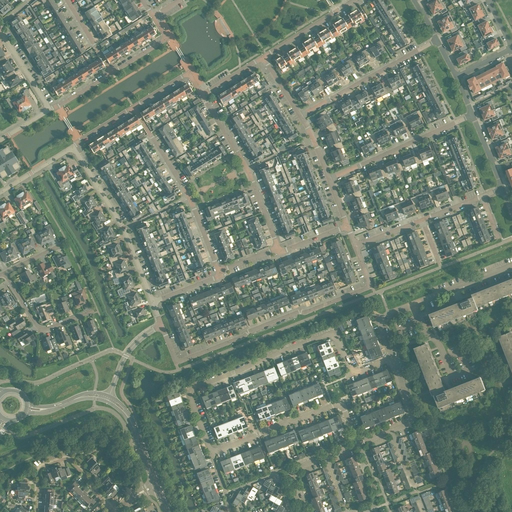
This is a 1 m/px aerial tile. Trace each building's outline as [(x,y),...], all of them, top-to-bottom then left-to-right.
[(9,3),(6,0),(4,0),(0,4),(0,10),(0,11),(9,3)] [(121,0),(118,2),(120,5),(121,4),(123,8),(133,2),(131,0),(121,0)] [(431,2),(427,5),(431,10),(442,3),(440,0),(433,0),(434,1),(431,2)] [(465,9),(471,6),(469,3),(473,0),(460,0),(461,0),(464,5),(462,6),(464,9),(465,9)] [(125,13),(127,16),(137,9),(136,6),(135,4),(133,2),(123,8),(126,12),(125,13)] [(383,4),(382,2),(374,7),(377,11),(385,6),(383,4)] [(14,8),(9,3),(0,11),(0,12),(2,15),(2,14),(3,14),(4,15),(11,10),(14,8)] [(58,7),(55,3),(47,8),(50,13),(58,7)] [(431,10),(434,15),(438,13),(440,11),(442,14),(447,11),(442,3),(431,10)] [(472,8),(471,6),(465,9),(466,11),(468,11),(471,16),(482,10),(481,9),(479,5),(472,8)] [(87,18),(89,20),(100,13),(98,10),(97,11),(94,6),(89,10),(85,13),(86,16),(87,18)] [(387,9),(385,6),(377,11),(380,16),(388,11),(387,9)] [(50,13),(53,17),(61,12),(58,7),(50,13)] [(129,18),(132,23),(138,19),(137,19),(142,16),(140,13),(139,11),(137,9),(127,16),(128,19),(129,18)] [(353,13),(359,22),(361,21),(362,21),(367,18),(362,11),(360,12),(358,10),(356,11),(353,13)] [(473,25),(479,22),(478,20),(485,16),(482,12),(483,12),(482,10),(471,16),(473,21),(472,22),(473,25)] [(380,16),(378,17),(381,22),(383,20),(391,16),(389,13),(388,11),(380,16)] [(64,16),(61,12),(53,17),(55,22),(64,16)] [(102,16),(100,13),(89,20),(91,23),(90,23),(92,25),(93,27),(103,21),(101,17),(102,16)] [(349,19),(347,20),(351,27),(356,24),(359,22),(353,13),(350,15),(348,16),(349,19)] [(441,28),(453,21),(449,13),(443,16),(445,19),(442,20),(438,22),(440,27),(441,28)] [(13,27),(23,21),(22,19),(20,19),(19,16),(14,19),(13,18),(10,20),(10,22),(11,24),(10,24),(12,28),(13,27)] [(55,22),(58,26),(67,21),(64,16),(55,22)] [(392,18),(391,16),(383,20),(386,25),(394,20),(392,18)] [(346,30),(351,27),(347,20),(344,22),(343,19),(341,20),(340,20),(337,22),(343,32),(346,30)] [(395,22),(394,20),(386,25),(389,30),(396,25),(395,22)] [(26,25),(23,21),(13,27),(12,28),(13,31),(14,30),(15,30),(15,31),(26,25)] [(69,25),(67,21),(58,26),(61,31),(69,25)] [(96,31),(97,34),(108,27),(107,24),(106,25),(103,21),(93,27),(95,29),(95,30),(96,31)] [(457,30),(453,21),(441,28),(442,30),(444,33),(448,31),(450,30),(452,33),(457,30)] [(479,22),(473,25),(475,28),(476,27),(479,33),(490,27),(490,26),(487,21),(481,25),(479,22)] [(334,28),(332,30),(336,37),(341,34),(341,33),(343,32),(337,22),(334,24),(332,25),(334,28)] [(28,30),(26,25),(15,31),(16,33),(15,34),(17,37),(18,36),(28,30)] [(61,31),(64,35),(72,30),(69,25),(61,31)] [(398,27),(396,25),(389,30),(391,34),(399,29),(398,27)] [(110,30),(108,27),(97,34),(99,36),(100,38),(102,41),(106,38),(107,38),(112,35),(109,31),(110,30)] [(153,28),(153,29),(152,27),(146,31),(145,31),(151,39),(152,38),(151,37),(152,37),(155,35),(156,34),(155,32),(156,32),(156,31),(156,30),(156,29),(155,29),(155,28),(154,28),(153,28)] [(491,28),(490,27),(479,33),(482,38),(481,39),(482,42),(488,39),(486,36),(493,33),(491,29),(491,28)] [(331,40),(336,37),(332,30),(329,31),(327,29),(325,30),(322,32),(328,41),(331,40)] [(391,34),(394,39),(402,34),(400,31),(399,29),(391,34)] [(31,34),(28,30),(18,36),(17,37),(19,40),(20,40),(20,39),(21,41),(29,36),(31,34)] [(75,34),(72,30),(64,35),(66,39),(75,34)] [(149,40),(151,39),(145,31),(146,31),(145,30),(140,33),(145,42),(148,40),(148,39),(149,39),(149,40)] [(319,38),(316,39),(321,46),(326,43),(325,43),(328,41),(322,32),(319,34),(317,35),(319,38)] [(448,41),(450,46),(463,40),(458,32),(453,34),(454,37),(452,39),(448,41)] [(140,33),(135,36),(140,45),(141,45),(141,44),(142,43),(145,42),(140,33)] [(66,39),(69,44),(78,39),(75,34),(66,39)] [(394,39),(397,43),(405,38),(404,37),(402,34),(394,39)] [(21,41),(24,45),(32,41),(29,36),(21,41)] [(135,36),(129,39),(135,48),(138,46),(139,45),(139,46),(140,45),(135,36)] [(316,49),(321,46),(316,39),(314,41),(312,38),(310,39),(307,41),(313,51),(316,49)] [(406,40),(405,38),(397,43),(400,48),(408,43),(406,40)] [(27,50),(34,45),(37,44),(34,39),(32,41),(24,45),(23,46),(25,49),(26,48),(27,50)] [(81,43),(78,39),(69,44),(72,48),(81,43)] [(129,39),(124,42),(125,43),(130,52),(131,51),(131,50),(132,50),(135,48),(129,39)] [(497,41),(496,39),(490,42),(488,39),(482,42),(481,43),(483,47),(485,45),(488,51),(494,48),(497,47),(496,47),(499,45),(499,44),(499,43),(497,41)] [(373,45),(379,55),(385,52),(382,47),(384,46),(381,40),(373,45)] [(467,48),(463,40),(450,46),(453,52),(457,50),(460,48),(461,51),(467,48)] [(310,53),(313,51),(307,41),(304,43),(302,44),(304,47),(301,49),(305,56),(310,53)] [(129,52),(130,52),(125,43),(124,42),(119,45),(120,46),(120,47),(125,54),(128,52),(129,52)] [(72,48),(75,53),(83,47),(81,43),(72,48)] [(37,50),(34,45),(27,50),(28,51),(27,52),(29,55),(30,55),(30,54),(37,50)] [(122,56),(125,54),(120,47),(120,46),(119,45),(114,49),(120,58),(121,57),(121,56),(122,56)] [(373,45),(365,50),(369,55),(371,54),(374,59),(379,55),(373,45)] [(83,47),(75,53),(77,57),(86,51),(83,47)] [(295,49),(292,51),(298,60),(300,59),(305,56),(301,49),(298,50),(297,48),(295,49)] [(114,49),(109,52),(114,61),(118,59),(117,59),(118,58),(119,59),(120,58),(114,49)] [(40,54),(37,50),(30,54),(30,55),(33,59),(40,54)] [(365,50),(358,54),(364,65),(370,61),(367,57),(369,55),(365,50)] [(457,60),(460,65),(464,64),(467,62),(473,59),(470,53),(468,54),(466,50),(459,54),(461,58),(457,60)] [(288,57),(286,58),(290,65),(295,62),(298,60),(292,51),(288,53),(289,53),(287,54),(288,57)] [(114,61),(109,52),(104,55),(107,60),(106,60),(107,61),(107,60),(110,64),(111,64),(110,63),(111,62),(111,63),(114,61)] [(33,59),(35,64),(43,59),(45,57),(42,53),(40,54),(33,59)] [(358,54),(350,59),(353,65),(356,64),(358,68),(364,65),(358,54)] [(35,64),(38,68),(46,63),(48,62),(45,57),(43,59),(35,64)] [(279,67),(280,69),(280,68),(281,70),(285,68),(290,65),(286,58),(283,60),(281,57),(279,58),(276,60),(275,61),(276,63),(276,64),(275,64),(275,65),(275,66),(276,66),(276,67),(277,67),(278,67),(279,67)] [(95,62),(100,70),(103,68),(104,67),(104,68),(105,67),(103,63),(103,62),(102,62),(100,58),(94,61),(95,62)] [(7,61),(6,59),(0,62),(0,71),(0,72),(11,66),(8,61),(7,61)] [(350,59),(342,64),(349,74),(354,71),(352,66),(353,65),(350,59)] [(38,68),(41,73),(51,66),(48,62),(46,63),(38,68)] [(95,62),(90,65),(95,74),(96,73),(96,72),(97,72),(100,70),(95,62)] [(411,65),(412,68),(411,68),(414,73),(422,69),(421,67),(420,64),(415,66),(414,63),(411,65)] [(497,66),(497,67),(503,78),(503,79),(510,76),(507,71),(509,71),(507,67),(505,67),(503,63),(497,66)] [(94,74),(95,74),(90,65),(89,64),(84,68),(89,76),(93,74),(92,74),(93,74),(94,74)] [(342,64),(335,69),(338,74),(340,73),(343,78),(349,74),(342,64)] [(1,76),(4,80),(15,73),(13,71),(14,70),(11,66),(0,72),(3,76),(1,76)] [(41,73),(40,73),(42,76),(43,76),(44,78),(54,71),(51,66),(41,73)] [(497,81),(503,78),(497,67),(491,70),(497,81)] [(84,68),(79,71),(85,80),(86,79),(85,78),(86,78),(89,76),(84,68)] [(335,69),(332,70),(327,73),(333,84),(339,80),(336,76),(338,74),(335,69)] [(414,73),(416,78),(424,73),(423,71),(422,69),(414,73)] [(491,70),(486,73),(492,84),(497,81),(491,70)] [(84,81),(85,80),(79,71),(74,74),(79,83),(82,81),(82,80),(83,80),(84,81)] [(10,88),(20,81),(17,76),(16,76),(15,73),(4,80),(6,84),(7,84),(10,88)] [(327,73),(319,78),(323,84),(325,83),(328,87),(333,84),(327,73)] [(416,78),(419,82),(427,78),(426,76),(424,73),(416,78)] [(492,84),(486,73),(480,75),(486,87),(492,84)] [(76,85),(79,83),(74,74),(69,77),(74,86),(76,86),(75,85),(76,84),(76,85)] [(256,75),(255,74),(254,74),(253,74),(249,77),(249,76),(248,77),(253,85),(254,87),(255,86),(255,87),(260,84),(258,81),(259,81),(258,79),(259,78),(259,77),(259,76),(258,76),(258,75),(257,75),(256,75)] [(392,78),(397,89),(406,85),(403,79),(400,80),(398,75),(392,78)] [(481,90),(486,87),(480,75),(475,78),(481,90)] [(63,80),(64,80),(69,89),(72,87),(73,86),(73,87),(74,86),(69,77),(68,77),(63,80)] [(247,78),(243,80),(248,88),(249,89),(250,90),(254,87),(253,85),(248,77),(247,78)] [(319,78),(317,80),(316,79),(311,82),(312,83),(318,93),(324,90),(321,85),(323,84),(319,78)] [(389,86),(386,87),(389,93),(397,89),(392,78),(386,81),(389,86)] [(419,82),(421,87),(429,83),(428,80),(427,78),(419,82)] [(481,90),(475,78),(468,81),(470,85),(469,86),(471,90),(472,89),(475,94),(481,90)] [(64,80),(58,84),(59,85),(59,84),(64,93),(65,92),(65,91),(66,91),(69,89),(64,80)] [(239,82),(238,83),(243,91),(243,92),(249,89),(248,88),(243,80),(239,83),(239,82)] [(56,94),(58,96),(59,95),(62,93),(63,93),(64,93),(59,84),(59,85),(58,84),(58,82),(55,84),(56,86),(53,88),(54,90),(54,91),(53,91),(53,92),(53,93),(54,94),(55,94),(56,94)] [(237,84),(233,87),(238,94),(243,91),(238,83),(237,84)] [(312,83),(304,88),(309,95),(311,94),(313,97),(318,93),(312,83)] [(382,83),(376,86),(381,97),(389,93),(386,87),(384,88),(382,83)] [(421,87),(424,92),(432,88),(431,86),(429,83),(421,87)] [(189,86),(187,84),(186,85),(182,87),(181,87),(186,96),(192,92),(191,90),(191,89),(192,89),(192,88),(192,87),(191,87),(191,86),(190,86),(189,86)] [(309,95),(304,88),(303,86),(301,88),(300,87),(296,90),(297,92),(296,93),(299,96),(298,96),(298,97),(297,97),(297,98),(297,99),(298,99),(298,100),(299,100),(300,101),(301,100),(303,103),(309,99),(307,97),(309,95)] [(373,94),(370,95),(373,101),(381,97),(376,86),(370,89),(373,94)] [(180,89),(176,91),(181,99),(180,99),(181,100),(187,97),(186,96),(181,87),(180,88),(180,89)] [(229,89),(227,89),(233,98),(233,99),(233,98),(234,100),(239,97),(238,94),(233,87),(229,89)] [(260,96),(267,91),(265,88),(258,92),(260,96)] [(424,92),(426,97),(434,93),(433,90),(432,88),(424,92)] [(23,98),(19,100),(25,110),(28,108),(27,107),(30,105),(26,98),(30,96),(31,96),(27,89),(23,91),(24,93),(21,95),(23,98)] [(227,91),(223,93),(228,102),(233,99),(233,98),(227,89),(226,90),(227,91)] [(172,93),(171,94),(176,102),(180,99),(181,99),(176,91),(172,94),(172,93)] [(366,91),(360,94),(365,103),(366,106),(374,102),(373,101),(370,95),(368,96),(366,91)] [(223,105),(228,102),(223,93),(219,96),(218,95),(217,96),(223,105)] [(426,97),(429,102),(437,97),(436,95),(434,93),(426,97)] [(170,95),(166,98),(170,105),(172,108),(178,105),(176,102),(171,94),(169,95),(170,95)] [(264,99),(267,104),(274,99),(271,94),(269,96),(268,94),(264,96),(265,98),(264,99)] [(359,106),(365,103),(360,94),(354,97),(357,102),(354,103),(357,109),(360,108),(359,106)] [(429,102),(431,106),(439,102),(438,99),(437,97),(429,102)] [(23,112),(25,110),(19,100),(16,102),(14,99),(11,101),(9,98),(6,100),(11,107),(14,105),(19,112),(22,110),(23,112)] [(161,100),(160,100),(165,108),(170,105),(166,98),(162,100),(161,100)] [(267,104),(264,106),(267,110),(277,104),(274,99),(267,104)] [(166,109),(165,108),(160,100),(159,101),(156,104),(161,113),(166,109)] [(350,100),(344,103),(349,112),(349,113),(357,109),(354,103),(352,104),(350,100)] [(484,107),(480,109),(482,115),(493,110),(495,109),(491,101),(486,103),(487,106),(484,107)] [(441,105),(439,102),(431,106),(433,111),(442,107),(441,105)] [(343,114),(349,112),(344,103),(338,106),(341,110),(338,112),(341,117),(344,116),(343,114)] [(151,106),(150,107),(155,115),(156,116),(161,113),(156,104),(152,106),(151,106)] [(280,108),(277,104),(267,110),(270,115),(273,113),(272,113),(280,108)] [(190,120),(202,112),(200,110),(199,110),(197,106),(192,109),(192,108),(187,111),(190,116),(189,117),(190,120)] [(149,108),(145,110),(150,118),(155,115),(150,107),(149,107),(149,108)] [(440,115),(440,114),(444,112),(443,109),(442,107),(433,111),(436,116),(437,116),(438,117),(439,117),(439,116),(440,116),(440,115)] [(283,113),(280,108),(272,113),(273,113),(275,118),(283,113)] [(233,115),(233,116),(231,117),(232,119),(230,120),(233,125),(240,120),(242,119),(240,115),(240,114),(239,114),(243,112),(241,109),(233,115)] [(499,118),(495,109),(493,110),(482,115),(484,120),(489,119),(491,118),(493,121),(499,118)] [(150,118),(145,110),(141,113),(141,112),(140,113),(142,117),(142,118),(143,118),(145,122),(151,119),(150,118)] [(316,120),(319,125),(330,118),(326,113),(326,114),(324,111),(319,114),(320,117),(316,120)] [(416,112),(411,114),(417,126),(422,123),(419,118),(422,117),(419,111),(417,112),(416,112)] [(193,122),(196,126),(205,120),(203,116),(204,115),(202,112),(190,120),(192,122),(193,122)] [(275,118),(278,122),(286,118),(283,113),(275,118)] [(406,118),(403,119),(406,125),(409,124),(411,129),(417,126),(411,114),(406,117),(406,118)] [(130,119),(136,128),(141,125),(138,120),(139,120),(138,119),(135,116),(134,117),(130,119)] [(289,122),(286,118),(278,122),(276,124),(279,128),(289,122)] [(333,123),(330,118),(319,125),(322,130),(327,127),(329,130),(334,127),(332,124),(333,123)] [(126,121),(125,122),(130,130),(130,131),(136,128),(130,119),(126,122),(126,121)] [(403,126),(406,125),(403,119),(400,121),(401,123),(397,125),(396,125),(401,134),(406,131),(403,126)] [(197,134),(199,133),(210,126),(209,123),(208,124),(205,120),(196,126),(198,130),(195,132),(197,134)] [(243,125),(240,120),(233,125),(236,130),(243,125)] [(489,132),(490,134),(503,129),(499,120),(494,122),(495,126),(492,127),(488,129),(489,132)] [(124,123),(120,126),(125,133),(130,130),(125,122),(124,123)] [(292,127),(289,122),(279,128),(282,132),(292,127)] [(174,130),(173,130),(172,127),(171,128),(168,123),(163,126),(163,127),(158,130),(161,134),(160,135),(162,137),(174,130)] [(238,134),(246,130),(249,128),(246,123),(243,125),(236,130),(238,134)] [(386,125),(387,128),(390,133),(393,132),(395,137),(401,134),(396,125),(397,125),(396,123),(390,126),(389,123),(386,125)] [(116,128),(115,129),(120,137),(120,138),(126,134),(125,133),(120,126),(116,128)] [(210,126),(199,133),(201,136),(202,135),(205,140),(210,137),(209,136),(214,133),(211,129),(212,129),(210,126)] [(282,132),(285,137),(294,131),(292,127),(282,132)] [(336,131),(334,127),(329,130),(330,133),(325,135),(327,141),(339,136),(337,131),(336,131)] [(387,135),(390,133),(387,128),(384,129),(384,128),(379,131),(385,142),(390,140),(387,135)] [(114,130),(110,132),(115,140),(120,137),(115,129),(114,129),(114,130)] [(174,134),(175,133),(177,132),(176,129),(173,130),(174,130),(162,137),(164,140),(165,140),(167,144),(177,138),(174,134)] [(503,129),(490,134),(490,135),(491,135),(493,140),(497,138),(500,137),(501,140),(507,138),(503,129)] [(249,134),(246,130),(238,134),(241,139),(249,134)] [(296,137),(298,136),(295,131),(294,131),(285,137),(284,138),(287,142),(289,141),(291,140),(291,141),(292,141),(293,141),(294,141),(295,141),(296,141),(296,140),(296,139),(297,138),(296,138),(296,137)] [(374,134),(371,136),(374,141),(377,140),(379,145),(385,142),(379,131),(373,134),(374,134)] [(106,134),(105,135),(110,143),(109,143),(110,144),(116,141),(115,140),(110,132),(106,135),(106,134)] [(252,139),(249,134),(241,139),(244,143),(252,139)] [(104,136),(100,139),(105,146),(109,143),(110,143),(105,135),(103,136),(104,136)] [(446,137),(448,140),(447,140),(449,146),(458,142),(457,140),(456,137),(454,138),(453,135),(446,137)] [(334,145),(335,147),(341,145),(340,142),(341,142),(339,136),(327,141),(329,147),(334,145)] [(363,139),(364,142),(369,151),(374,148),(371,143),(374,141),(371,136),(368,137),(363,139)] [(179,141),(177,138),(167,144),(170,148),(169,148),(171,151),(182,144),(180,141),(179,141)] [(100,149),(105,146),(100,139),(96,141),(94,141),(100,149)] [(244,143),(247,148),(255,143),(252,139),(244,143)] [(359,144),(358,142),(356,139),(353,140),(358,150),(361,148),(363,153),(369,151),(364,142),(359,144)] [(496,148),(498,154),(511,148),(507,139),(502,142),(503,145),(500,146),(496,148)] [(144,145),(141,140),(131,146),(134,151),(135,151),(134,151),(144,145)] [(92,152),(93,153),(100,149),(94,141),(93,142),(94,142),(90,145),(89,146),(90,148),(89,148),(89,149),(89,150),(89,151),(90,152),(91,152),(92,152)] [(255,143),(247,148),(250,153),(258,148),(257,148),(260,146),(257,142),(255,143)] [(449,146),(451,151),(460,147),(459,144),(458,142),(449,146)] [(182,144),(171,151),(172,154),(173,153),(176,157),(180,154),(181,155),(186,152),(183,147),(184,147),(182,144)] [(223,145),(221,146),(220,144),(215,147),(217,150),(221,157),(226,154),(224,151),(226,150),(223,145)] [(137,155),(139,154),(147,149),(144,145),(134,151),(135,151),(137,155)] [(343,148),(341,145),(335,147),(337,150),(331,152),(333,158),(342,154),(340,149),(343,148)] [(212,152),(216,160),(221,157),(217,150),(215,147),(211,150),(212,152)] [(423,149),(428,161),(436,158),(434,151),(431,152),(429,147),(423,149)] [(451,157),(453,156),(462,152),(461,150),(460,147),(451,151),(449,151),(451,157)] [(0,175),(2,179),(5,177),(20,168),(7,148),(0,152),(0,175)] [(258,148),(250,153),(253,157),(260,153),(260,152),(258,148)] [(511,150),(511,148),(498,154),(501,159),(505,157),(508,156),(509,159),(511,158),(511,150)] [(150,154),(147,149),(139,154),(142,159),(150,154)] [(297,152),(297,153),(295,153),(297,159),(306,155),(304,150),(303,151),(302,150),(302,149),(301,149),(300,149),(299,149),(298,149),(298,150),(297,150),(297,151),(297,152)] [(420,156),(417,157),(419,164),(428,161),(423,149),(418,151),(420,156)] [(212,152),(207,155),(212,163),(216,160),(212,152)] [(263,159),(263,158),(264,157),(261,152),(260,152),(260,153),(253,157),(252,157),(255,162),(257,161),(257,163),(263,159)] [(453,156),(455,161),(464,157),(463,154),(462,152),(453,156)] [(212,163),(207,155),(206,153),(201,156),(203,158),(207,165),(212,163)] [(412,153),(406,156),(411,167),(419,164),(417,157),(414,158),(412,153)] [(152,159),(150,154),(142,159),(145,163),(152,159)] [(349,165),(348,162),(347,159),(348,159),(347,156),(344,158),(342,154),(333,158),(336,163),(341,161),(343,167),(349,165)] [(308,160),(306,155),(297,159),(295,160),(297,165),(308,160)] [(198,161),(203,168),(207,165),(203,158),(201,156),(197,159),(198,161)] [(403,163),(400,164),(403,171),(411,167),(406,156),(401,158),(403,163)] [(455,161),(457,166),(466,162),(465,160),(464,157),(455,161)] [(155,163),(152,159),(145,163),(148,168),(155,163)] [(102,171),(110,166),(112,165),(109,160),(99,166),(102,171)] [(310,165),(308,160),(297,165),(299,170),(310,165)] [(395,160),(390,162),(394,174),(403,171),(400,164),(397,165),(395,160)] [(198,161),(193,164),(198,171),(203,168),(198,161)] [(386,169),(383,170),(386,177),(394,174),(390,162),(384,164),(386,169)] [(457,166),(459,171),(468,167),(466,164),(467,164),(466,162),(457,166)] [(148,174),(150,172),(158,168),(155,163),(148,168),(145,169),(148,174)] [(269,170),(267,164),(266,165),(265,163),(259,166),(259,168),(258,168),(260,173),(269,170)] [(193,164),(189,166),(194,174),(198,171),(193,164)] [(102,171),(105,175),(113,171),(115,169),(112,165),(110,166),(102,171)] [(312,170),(310,165),(299,170),(301,175),(312,170)] [(65,167),(62,169),(68,178),(70,181),(77,177),(78,179),(81,176),(77,170),(76,170),(77,171),(74,173),(75,174),(74,175),(69,166),(66,168),(65,167)] [(189,166),(182,170),(185,175),(187,174),(189,177),(194,174),(189,166)] [(378,167),(373,169),(377,181),(386,177),(383,170),(380,172),(378,167)] [(459,171),(461,176),(470,172),(469,170),(468,167),(459,171)] [(161,172),(158,168),(150,172),(153,177),(161,172)] [(65,181),(68,178),(62,169),(59,170),(60,172),(57,174),(62,182),(61,182),(60,181),(58,183),(61,189),(64,187),(63,186),(66,184),(65,181)] [(369,184),(377,181),(373,169),(367,171),(369,176),(366,177),(369,184)] [(271,175),(269,170),(260,173),(262,178),(271,175)] [(314,175),(312,170),(301,175),(303,180),(314,175)] [(105,175),(108,180),(116,175),(113,171),(105,175)] [(153,177),(151,178),(154,183),(156,182),(164,177),(161,172),(153,177)] [(461,176),(463,181),(471,177),(470,174),(470,172),(461,176)] [(108,180),(111,184),(118,180),(116,175),(108,180)] [(273,180),(271,175),(262,178),(264,183),(273,180)] [(316,180),(314,175),(303,180),(305,185),(307,184),(316,180)] [(167,181),(164,177),(156,182),(159,186),(167,181)] [(344,184),(346,190),(355,186),(353,181),(355,180),(354,177),(348,179),(349,182),(344,184)] [(473,180),(471,177),(463,181),(461,181),(463,187),(474,182),(473,180)] [(111,184),(114,189),(121,184),(118,180),(111,184)] [(275,185),(273,180),(264,183),(266,188),(275,185)] [(318,185),(316,180),(307,184),(309,189),(318,185)] [(170,186),(167,181),(159,186),(162,191),(170,186)] [(474,184),(474,182),(463,187),(465,192),(475,188),(474,184)] [(121,184),(114,189),(117,194),(126,188),(123,183),(121,184)] [(447,184),(438,187),(443,199),(448,197),(446,192),(449,191),(447,184)] [(87,189),(85,185),(73,192),(73,193),(75,192),(77,195),(72,197),(75,202),(76,202),(77,201),(83,197),(82,195),(87,191),(86,190),(87,189)] [(277,190),(275,185),(266,188),(268,193),(277,190)] [(309,189),(307,190),(309,195),(311,194),(320,190),(318,185),(309,189)] [(162,191),(165,195),(172,191),(172,190),(170,186),(162,191)] [(353,193),(354,196),(360,194),(359,191),(357,191),(355,186),(346,190),(348,195),(353,193)] [(421,193),(426,206),(432,204),(430,199),(432,197),(430,191),(428,186),(425,188),(426,191),(421,193)] [(438,187),(430,191),(432,197),(435,196),(437,202),(443,199),(438,187)] [(117,194),(119,198),(129,192),(126,188),(117,194)] [(174,196),(176,195),(173,190),(172,190),(172,191),(165,195),(164,195),(167,200),(169,199),(169,200),(170,200),(171,201),(172,201),(173,200),(174,200),(174,199),(175,198),(175,197),(174,197),(174,196)] [(279,195),(277,190),(268,193),(270,198),(279,195)] [(322,195),(320,190),(311,194),(313,199),(322,195)] [(119,198),(122,203),(132,197),(129,192),(119,198)] [(23,193),(20,195),(26,205),(29,203),(30,205),(33,203),(26,193),(24,194),(23,193)] [(245,206),(245,207),(249,205),(248,202),(249,202),(247,197),(248,196),(247,193),(246,194),(245,193),(240,195),(244,204),(245,206)] [(416,196),(413,197),(416,204),(418,203),(420,208),(426,206),(421,193),(421,194),(416,196),(416,195),(415,195),(416,196)] [(350,201),(352,207),(361,203),(359,198),(362,197),(360,194),(354,196),(355,199),(350,201)] [(23,207),(26,205),(20,195),(17,197),(18,198),(15,200),(22,210),(24,209),(23,207)] [(240,208),(245,206),(244,204),(240,195),(235,197),(240,208)] [(281,200),(279,195),(270,198),(272,203),(281,200)] [(313,199),(311,200),(313,205),(315,204),(324,200),(322,195),(313,199)] [(83,197),(77,201),(76,202),(79,206),(80,205),(84,204),(85,206),(94,201),(92,197),(91,198),(90,196),(85,200),(83,197)] [(122,203),(125,207),(133,203),(135,201),(132,197),(122,203)] [(235,197),(230,199),(233,207),(235,210),(240,208),(235,197)] [(411,201),(405,203),(409,213),(415,210),(413,205),(416,204),(413,197),(410,199),(411,201)] [(230,199),(225,201),(230,212),(235,210),(233,207),(230,199)] [(282,205),(281,200),(272,203),(274,208),(282,205)] [(313,205),(314,210),(317,209),(326,206),(324,200),(315,204),(313,205)] [(85,217),(87,216),(92,212),(91,209),(96,206),(95,204),(96,204),(94,201),(85,206),(83,208),(85,210),(84,211),(82,212),(85,217)] [(225,201),(220,203),(224,213),(224,214),(230,212),(225,201)] [(404,201),(396,204),(399,211),(402,209),(404,215),(409,213),(405,203),(404,201)] [(136,207),(133,203),(125,207),(128,212),(136,207)] [(157,211),(152,203),(148,206),(150,209),(152,208),(155,212),(157,211)] [(220,203),(215,205),(219,215),(224,213),(220,203)] [(360,210),(361,213),(367,211),(366,207),(364,208),(361,203),(352,207),(355,212),(360,210)] [(5,204),(2,206),(8,216),(11,214),(13,216),(15,214),(9,204),(6,205),(5,204)] [(388,207),(389,209),(393,219),(398,217),(396,212),(399,211),(396,204),(388,207)] [(210,207),(214,216),(214,217),(219,215),(215,205),(210,207)] [(284,210),(282,205),(274,208),(276,213),(284,210)] [(0,215),(2,219),(8,216),(2,206),(0,207),(0,209),(0,215)] [(328,211),(326,206),(317,209),(314,210),(316,215),(328,211)] [(128,212),(131,216),(138,212),(136,207),(128,212)] [(214,216),(210,207),(205,209),(205,210),(203,211),(206,219),(214,216)] [(387,221),(393,219),(389,209),(388,207),(379,210),(382,217),(385,216),(387,221)] [(175,212),(174,213),(176,218),(184,214),(184,215),(185,214),(183,209),(181,210),(181,209),(180,209),(180,208),(179,208),(178,208),(177,208),(176,208),(176,209),(175,209),(175,210),(175,211),(175,212)] [(468,210),(469,211),(468,211),(470,217),(479,213),(477,208),(473,209),(472,208),(468,210)] [(285,210),(284,210),(276,213),(278,218),(288,214),(286,210),(285,210)] [(93,218),(95,221),(104,215),(102,212),(101,213),(99,211),(94,215),(92,212),(87,216),(89,220),(93,218)] [(131,216),(130,217),(133,221),(142,216),(139,211),(138,212),(131,216)] [(316,215),(318,220),(319,220),(330,216),(329,215),(328,211),(316,215)] [(357,218),(359,223),(368,220),(371,219),(369,213),(368,213),(367,211),(361,213),(362,216),(357,218)] [(470,223),(481,218),(479,213),(470,217),(468,218),(470,223)] [(178,223),(186,219),(184,215),(184,214),(176,218),(178,223)] [(290,219),(288,214),(278,218),(280,223),(290,219)] [(93,226),(96,230),(102,227),(100,224),(105,221),(104,219),(106,218),(104,215),(95,221),(96,223),(93,226)] [(319,220),(321,227),(328,225),(327,222),(332,221),(330,215),(329,215),(330,216),(319,220)] [(245,219),(249,229),(260,225),(258,222),(257,222),(256,218),(254,219),(253,216),(245,219)] [(472,228),(483,224),(481,218),(470,223),(472,228)] [(178,223),(180,228),(188,224),(186,219),(178,223)] [(280,223),(282,228),(290,225),(292,224),(290,219),(280,223)] [(369,223),(368,220),(359,223),(361,229),(366,227),(367,230),(374,227),(372,225),(373,224),(372,222),(369,223)] [(434,224),(436,230),(445,226),(443,221),(443,220),(438,222),(439,223),(434,224)] [(147,229),(145,224),(144,224),(143,222),(139,224),(139,226),(136,227),(138,233),(139,232),(147,229)] [(178,229),(180,234),(182,233),(190,229),(188,224),(180,228),(178,229)] [(483,224),(472,228),(474,234),(477,233),(486,229),(483,224)] [(48,230),(43,233),(47,242),(53,239),(50,234),(53,232),(50,225),(46,226),(48,230)] [(252,235),(261,232),(260,228),(261,228),(260,225),(249,229),(247,230),(250,236),(252,235)] [(282,228),(284,233),(292,230),(290,225),(282,228)] [(447,232),(445,226),(436,230),(438,235),(447,232)] [(100,235),(101,238),(103,236),(113,232),(111,228),(110,229),(109,227),(103,230),(102,227),(96,230),(98,235),(100,235)] [(216,242),(226,238),(224,231),(225,230),(224,227),(218,230),(219,233),(214,234),(216,238),(215,239),(216,242)] [(149,234),(147,229),(139,232),(141,237),(149,234)] [(181,239),(184,238),(192,235),(190,229),(182,233),(180,234),(181,239)] [(486,229),(477,233),(479,238),(488,234),(486,229)] [(284,233),(286,239),(290,237),(291,239),(295,237),(293,230),(292,230),(284,233)] [(438,235),(441,241),(450,237),(452,236),(450,231),(447,232),(438,235)] [(101,241),(104,246),(110,243),(108,240),(114,237),(113,236),(114,235),(113,232),(103,236),(101,238),(103,240),(101,241)] [(252,235),(254,242),(265,238),(264,235),(262,236),(261,232),(252,235)] [(404,236),(406,242),(418,237),(416,232),(411,233),(407,234),(407,235),(404,236)] [(41,245),(47,242),(43,233),(39,235),(38,233),(33,235),(32,235),(35,241),(38,240),(41,245)] [(33,243),(35,241),(32,235),(33,235),(32,234),(28,235),(29,237),(27,238),(28,240),(25,242),(29,251),(35,248),(33,243)] [(151,239),(149,234),(141,237),(143,242),(151,239)] [(485,242),(490,240),(488,234),(479,238),(481,243),(481,244),(486,243),(485,242)] [(184,238),(186,243),(194,240),(192,235),(184,238)] [(218,244),(220,248),(229,244),(231,243),(229,237),(226,238),(216,242),(217,245),(218,244)] [(406,242),(408,247),(420,242),(418,237),(406,242)] [(441,241),(443,246),(452,242),(450,237),(441,241)] [(151,239),(143,242),(145,247),(156,243),(154,238),(151,239)] [(266,241),(265,238),(254,242),(257,249),(266,245),(265,242),(266,241)] [(186,243),(184,244),(185,249),(188,248),(196,245),(194,240),(186,243)] [(232,243),(234,248),(235,248),(236,252),(243,249),(239,240),(232,243)] [(23,254),(29,251),(25,242),(22,244),(21,241),(15,244),(18,250),(20,249),(23,254)] [(331,244),(333,249),(341,246),(339,241),(335,242),(335,241),(331,243),(332,244),(331,244)] [(452,242),(443,246),(445,251),(454,248),(456,247),(454,241),(452,242)] [(410,252),(413,251),(422,248),(420,242),(408,247),(410,252)] [(15,252),(18,250),(15,244),(14,243),(11,244),(12,246),(9,247),(10,249),(7,251),(11,260),(17,257),(15,252)] [(111,246),(110,243),(104,246),(102,246),(104,251),(106,251),(110,250),(111,253),(120,249),(119,245),(118,246),(117,244),(111,246)] [(145,247),(146,252),(158,248),(156,243),(145,247)] [(232,251),(229,244),(220,248),(221,252),(220,252),(221,255),(232,251)] [(198,250),(196,245),(188,248),(190,253),(198,250)] [(372,249),(374,254),(383,251),(381,245),(380,245),(376,246),(376,247),(372,249)] [(343,251),(341,246),(333,249),(335,254),(344,251),(343,251)] [(458,252),(456,247),(454,248),(445,251),(447,257),(451,255),(452,256),(456,254),(456,253),(458,252)] [(146,252),(148,257),(157,254),(160,253),(158,248),(146,252)] [(413,251),(415,256),(415,257),(424,253),(422,248),(413,251)] [(122,252),(120,249),(111,253),(112,255),(108,257),(110,262),(116,260),(115,257),(121,255),(121,253),(122,252)] [(316,259),(317,259),(317,261),(322,259),(318,249),(313,251),(316,259)] [(187,254),(189,259),(192,258),(200,255),(198,250),(190,253),(187,254)] [(383,251),(374,254),(376,259),(376,260),(385,256),(388,255),(386,250),(383,251)] [(0,252),(0,259),(3,258),(5,263),(11,260),(7,251),(1,254),(0,252)] [(234,258),(232,251),(221,255),(222,258),(224,258),(225,262),(234,258)] [(308,253),(311,261),(316,259),(313,251),(308,253)] [(345,256),(344,251),(335,254),(337,259),(345,256)] [(308,253),(303,255),(306,263),(311,261),(308,253)] [(424,253),(415,257),(415,256),(412,258),(414,263),(426,258),(424,253)] [(66,268),(71,266),(66,256),(63,258),(61,254),(57,256),(57,255),(52,257),(58,268),(64,265),(66,268)] [(148,257),(150,262),(159,259),(157,254),(148,257)] [(191,264),(194,263),(202,260),(200,255),(192,258),(189,259),(186,260),(188,265),(190,264),(191,264)] [(303,255),(298,257),(301,265),(306,263),(303,255)] [(337,259),(335,261),(336,266),(339,264),(347,261),(345,256),(337,259)] [(387,261),(385,256),(376,260),(378,265),(387,261)] [(298,257),(293,259),(296,267),(297,270),(302,268),(301,265),(298,257)] [(417,269),(419,267),(420,267),(420,268),(424,267),(424,266),(428,264),(426,258),(414,263),(417,269)] [(161,264),(159,259),(150,262),(152,267),(161,264)] [(291,269),(296,267),(293,259),(288,261),(291,269)] [(116,266),(117,269),(127,265),(125,262),(124,262),(123,260),(117,263),(116,260),(110,262),(112,267),(116,266)] [(192,269),(195,268),(196,268),(204,265),(204,264),(202,260),(194,263),(191,264),(190,264),(192,269)] [(288,261),(283,263),(286,271),(291,269),(288,261)] [(349,266),(347,261),(339,264),(341,269),(349,266)] [(389,267),(387,261),(378,265),(380,270),(389,267)] [(45,267),(43,263),(37,266),(42,277),(48,274),(48,273),(53,270),(50,264),(45,267)] [(163,269),(166,268),(164,263),(161,264),(152,267),(154,272),(163,269)] [(286,271),(283,263),(278,265),(280,271),(279,272),(282,275),(287,273),(286,271)] [(196,268),(195,268),(197,272),(194,273),(195,276),(195,277),(203,274),(202,272),(206,270),(204,264),(204,265),(196,268)] [(273,264),(268,266),(271,274),(272,276),(277,274),(273,264)] [(128,268),(127,265),(117,269),(118,271),(115,273),(116,278),(123,276),(122,273),(128,271),(127,269),(128,268)] [(263,267),(267,278),(272,276),(271,274),(268,266),(263,267)] [(351,271),(349,266),(341,269),(343,274),(351,271)] [(261,278),(262,280),(267,278),(263,267),(258,269),(261,278)] [(391,272),(389,267),(380,270),(380,271),(382,276),(391,272)] [(165,274),(163,269),(154,272),(156,278),(165,274)] [(258,269),(253,271),(256,280),(261,278),(258,269)] [(31,276),(28,270),(20,275),(22,280),(24,279),(26,284),(30,281),(31,283),(37,280),(34,274),(31,276)] [(253,271),(248,273),(251,282),(256,280),(253,271)] [(352,271),(351,271),(343,274),(345,279),(353,276),(351,271),(352,271)] [(393,278),(391,272),(382,276),(385,281),(389,279),(389,280),(393,279),(393,278)] [(248,273),(243,275),(246,284),(251,282),(248,273)] [(156,278),(158,282),(158,283),(167,279),(165,274),(156,278)] [(242,276),(238,277),(241,286),(246,284),(243,275),(242,275),(242,276)] [(116,278),(113,280),(115,285),(123,283),(123,285),(133,281),(132,278),(130,278),(130,276),(124,279),(123,276),(116,278)] [(355,281),(353,276),(345,279),(347,285),(347,284),(348,285),(352,284),(351,283),(355,281)] [(236,288),(241,286),(238,277),(232,279),(236,288)] [(158,283),(158,282),(160,288),(165,286),(165,288),(170,287),(167,279),(158,283)] [(439,332),(465,322),(476,317),(474,311),(478,309),(477,307),(511,292),(511,280),(475,295),(476,298),(467,301),(465,298),(456,302),(457,305),(432,315),(439,332)] [(123,285),(124,287),(117,291),(119,296),(123,294),(123,295),(129,292),(128,289),(134,287),(133,285),(134,285),(133,281),(123,285)] [(321,285),(324,294),(329,292),(326,284),(326,283),(325,281),(320,283),(321,285)] [(326,284),(329,292),(334,290),(331,281),(326,283),(326,284)] [(230,284),(225,286),(228,294),(233,292),(230,284)] [(319,296),(324,294),(321,285),(316,287),(319,296)] [(220,287),(220,288),(223,296),(228,294),(225,286),(220,288),(220,287)] [(314,298),(319,296),(316,287),(311,289),(314,298)] [(220,288),(215,290),(218,298),(223,296),(220,288)] [(71,294),(76,308),(82,306),(81,305),(85,304),(84,300),(87,299),(86,296),(83,289),(71,294)] [(309,300),(314,298),(311,289),(306,291),(309,300)] [(215,290),(209,291),(213,300),(218,298),(215,290)] [(209,291),(204,293),(208,302),(209,304),(214,302),(213,300),(209,291)] [(304,302),(309,300),(306,291),(301,293),(304,302)] [(129,298),(130,301),(139,297),(138,294),(137,294),(136,293),(130,295),(129,292),(123,295),(125,299),(129,298)] [(8,296),(6,293),(0,297),(0,298),(5,307),(7,305),(8,306),(9,306),(10,306),(10,307),(17,303),(12,296),(9,297),(7,297),(8,296)] [(203,304),(208,302),(204,293),(199,295),(203,304)] [(304,302),(301,293),(296,295),(299,303),(304,302)] [(199,296),(194,297),(199,308),(204,306),(203,304),(199,295),(199,296)] [(294,306),(299,303),(296,295),(290,297),(294,306)] [(60,314),(69,311),(66,303),(69,301),(67,296),(61,298),(62,301),(62,303),(58,304),(60,308),(58,309),(60,314)] [(279,308),(284,306),(281,298),(280,296),(275,298),(279,308)] [(286,296),(281,298),(284,306),(289,304),(286,296)] [(128,305),(127,306),(125,307),(127,311),(129,311),(135,308),(134,305),(140,303),(140,301),(141,301),(139,297),(130,301),(127,302),(128,305)] [(199,308),(194,297),(189,300),(193,310),(199,308)] [(271,302),(270,302),(274,310),(279,308),(275,298),(270,300),(271,302)] [(260,306),(264,314),(269,312),(265,304),(266,304),(265,302),(260,304),(260,306)] [(269,312),(274,310),(270,302),(266,304),(265,304),(269,312)] [(168,308),(170,313),(178,310),(181,309),(179,303),(176,305),(176,304),(172,305),(172,306),(168,308)] [(42,317),(43,321),(50,318),(48,314),(49,313),(49,314),(53,312),(50,306),(46,308),(45,306),(43,307),(43,306),(40,307),(40,308),(39,309),(40,313),(40,314),(40,316),(42,317)] [(259,316),(264,314),(260,306),(255,308),(259,316)] [(136,311),(135,308),(129,311),(131,316),(135,315),(136,318),(146,315),(144,310),(143,311),(142,309),(136,311)] [(258,316),(259,316),(255,308),(250,310),(254,318),(258,316)] [(172,318),(180,315),(178,310),(170,313),(172,318)] [(248,320),(254,318),(250,310),(245,312),(248,320)] [(236,315),(237,318),(240,326),(246,324),(243,316),(244,316),(243,313),(236,315)] [(367,316),(366,316),(365,313),(358,316),(360,319),(355,321),(357,326),(369,321),(367,316)] [(172,318),(174,323),(182,320),(180,315),(172,318)] [(17,330),(26,325),(22,318),(15,322),(13,319),(8,323),(11,328),(14,326),(15,327),(17,330)] [(237,318),(232,320),(236,328),(240,326),(237,318)] [(222,324),(225,332),(230,330),(227,322),(226,319),(221,321),(222,324)] [(93,320),(87,322),(89,329),(87,330),(89,336),(95,334),(98,332),(93,320)] [(174,323),(176,328),(184,325),(182,320),(174,323)] [(232,320),(227,322),(230,330),(236,328),(232,320)] [(371,325),(369,321),(357,326),(359,330),(371,325)] [(216,324),(211,326),(215,336),(220,334),(217,326),(216,324)] [(222,324),(217,326),(220,334),(225,332),(222,324)] [(176,328),(178,333),(186,330),(184,325),(176,328)] [(359,330),(360,335),(373,330),(371,325),(359,330)] [(71,328),(75,339),(76,341),(83,338),(85,344),(88,342),(85,335),(82,336),(78,326),(71,328)] [(211,326),(206,328),(207,330),(210,338),(215,336),(211,326)] [(207,330),(206,328),(201,330),(205,340),(210,338),(207,330)] [(178,333),(180,338),(188,335),(186,330),(178,333)] [(360,335),(362,340),(375,335),(373,330),(360,335)] [(34,338),(30,332),(31,332),(31,331),(27,334),(26,334),(25,334),(23,331),(16,336),(19,342),(22,340),(25,344),(35,338),(34,338)] [(69,338),(66,339),(63,331),(57,334),(60,340),(58,340),(60,344),(64,343),(66,346),(72,344),(69,338)] [(511,337),(510,332),(499,337),(511,369),(511,337)] [(180,338),(182,343),(190,340),(188,335),(180,338)] [(362,340),(364,345),(377,340),(375,335),(362,340)] [(50,337),(42,340),(47,351),(51,349),(53,353),(59,350),(54,339),(51,341),(50,337)] [(192,345),(190,340),(182,343),(184,348),(188,347),(188,348),(192,346),(192,345)] [(364,345),(366,350),(379,345),(377,340),(364,345)] [(316,347),(318,352),(331,347),(329,342),(316,347)] [(445,393),(441,385),(425,344),(414,348),(430,389),(431,389),(441,413),(484,396),(481,391),(485,389),(481,379),(445,393)] [(366,350),(368,355),(381,350),(379,345),(366,350)] [(318,352),(320,357),(333,352),(331,347),(318,352)] [(383,355),(381,350),(368,355),(370,360),(383,355)] [(306,352),(301,354),(305,367),(311,365),(306,352)] [(320,357),(322,361),(335,357),(333,352),(320,357)] [(301,354),(296,356),(301,369),(305,367),(301,354)] [(296,356),(291,358),(296,371),(301,369),(296,356)] [(322,361),(324,366),(336,362),(335,357),(322,361)] [(291,372),(296,371),(291,358),(286,360),(291,372)] [(286,374),(291,372),(286,360),(281,362),(286,374)] [(281,376),(286,374),(281,362),(276,364),(281,376)] [(324,366),(326,371),(338,367),(336,362),(324,366)] [(273,367),(268,369),(273,381),(278,379),(273,367)] [(328,376),(335,374),(336,377),(341,375),(339,372),(340,371),(338,367),(326,371),(328,376)] [(268,369),(263,371),(268,383),(273,381),(268,369)] [(386,369),(381,371),(386,384),(391,382),(386,369)] [(263,371),(258,372),(263,385),(268,383),(263,371)] [(381,386),(386,384),(381,371),(376,373),(381,386)] [(258,372),(253,374),(258,387),(263,385),(258,372)] [(376,373),(372,375),(376,387),(381,386),(376,373)] [(253,389),(258,387),(253,374),(248,376),(253,389)] [(372,375),(367,377),(372,389),(376,387),(372,375)] [(248,376),(244,378),(248,391),(253,389),(248,376)] [(367,377),(362,379),(366,391),(372,389),(367,377)] [(244,378),(239,380),(244,393),(248,391),(244,378)] [(362,379),(357,381),(362,393),(366,391),(362,379)] [(238,395),(244,393),(239,380),(232,383),(235,390),(237,390),(238,395)] [(357,381),(352,383),(357,395),(362,393),(357,381)] [(318,383),(312,385),(317,398),(322,396),(318,383)] [(352,397),(357,395),(352,383),(347,385),(352,397)] [(231,385),(226,387),(231,399),(236,398),(231,385)] [(312,399),(317,398),(312,385),(308,387),(312,399)] [(226,401),(231,399),(226,387),(221,389),(226,401)] [(308,387),(303,389),(307,401),(312,399),(308,387)] [(221,403),(226,401),(221,389),(216,391),(221,403)] [(303,389),(298,390),(303,403),(307,401),(303,389)] [(298,390),(293,392),(298,405),(303,403),(298,390)] [(216,405),(221,403),(216,391),(211,393),(216,405)] [(166,397),(168,402),(180,397),(178,392),(166,397)] [(293,407),(298,405),(293,392),(288,394),(293,407)] [(211,407),(216,405),(211,393),(206,394),(211,407)] [(206,409),(211,407),(206,394),(201,396),(201,397),(200,398),(199,397),(202,405),(204,404),(206,409)] [(168,402),(170,406),(182,402),(180,397),(168,402)] [(285,398),(280,399),(285,412),(290,410),(285,398)] [(280,399),(275,401),(280,414),(285,412),(280,399)] [(275,401),(270,403),(275,416),(280,414),(275,401)] [(399,401),(394,403),(399,416),(404,414),(399,401)] [(170,406),(171,411),(184,407),(182,402),(170,406)] [(270,403),(265,405),(270,418),(275,416),(270,403)] [(394,403),(389,405),(394,418),(399,416),(394,403)] [(265,419),(270,418),(265,405),(260,407),(265,419)] [(389,405),(384,407),(389,420),(394,418),(389,405)] [(171,411),(173,416),(186,411),(184,407),(171,411)] [(260,421),(265,419),(260,407),(256,409),(260,421)] [(384,407),(379,409),(384,422),(389,420),(384,407)] [(379,409),(374,411),(379,424),(384,422),(379,409)] [(173,416),(175,421),(188,416),(186,411),(173,416)] [(374,411),(369,413),(374,425),(379,424),(374,411)] [(369,413),(365,415),(369,427),(374,425),(369,413)] [(340,415),(332,417),(337,430),(342,428),(340,423),(343,422),(340,415)] [(365,429),(369,427),(365,415),(360,417),(365,429)] [(190,421),(188,416),(175,421),(177,426),(190,421)] [(243,416),(238,418),(243,430),(247,428),(243,416)] [(332,417),(327,419),(332,432),(337,430),(332,417)] [(238,432),(243,430),(238,418),(233,420),(238,432)] [(327,419),(323,421),(327,434),(332,432),(327,419)] [(233,434),(238,432),(233,420),(228,422),(233,434)] [(323,421),(317,423),(322,436),(327,434),(323,421)] [(228,436),(233,434),(228,422),(223,423),(228,436)] [(223,438),(228,436),(223,423),(218,425),(223,438)] [(317,423),(313,425),(317,438),(322,436),(317,423)] [(218,440),(223,438),(218,425),(213,427),(218,440)] [(313,425),(308,427),(312,439),(317,438),(313,425)] [(179,430),(181,435),(193,430),(191,426),(179,430)] [(308,427),(303,429),(308,441),(312,439),(308,427)] [(299,434),(303,443),(308,441),(303,429),(298,431),(298,430),(295,430),(297,435),(299,434)] [(181,435),(183,440),(195,435),(193,430),(181,435)] [(293,430),(288,432),(293,444),(298,442),(293,430)] [(414,439),(422,436),(419,431),(411,434),(414,439)] [(288,432),(283,434),(288,446),(293,444),(288,432)] [(283,434),(278,435),(283,448),(288,446),(283,434)] [(183,440),(184,445),(197,440),(195,435),(183,440)] [(278,435),(273,437),(278,450),(283,448),(278,435)] [(424,442),(422,436),(414,439),(416,445),(424,442)] [(273,437),(268,439),(273,452),(278,450),(273,437)] [(268,454),(273,452),(268,439),(263,441),(268,454)] [(184,445),(186,450),(199,445),(197,440),(184,445)] [(416,445),(418,451),(426,448),(424,442),(416,445)] [(186,450),(188,455),(201,450),(199,445),(186,450)] [(259,446),(254,448),(259,460),(264,458),(259,446)] [(372,456),(380,453),(378,447),(370,450),(372,456)] [(254,448),(249,450),(254,462),(259,460),(254,448)] [(428,453),(426,448),(418,451),(420,457),(423,455),(428,453)] [(188,455),(190,460),(203,455),(201,450),(188,455)] [(249,450),(244,451),(249,464),(254,462),(249,450)] [(244,451),(239,453),(244,466),(249,464),(244,451)] [(423,455),(425,461),(433,458),(431,452),(428,453),(423,455)] [(239,453),(234,455),(239,468),(244,466),(239,453)] [(372,456),(375,461),(382,458),(380,453),(372,456)] [(190,460),(192,465),(205,460),(203,455),(190,460)] [(234,455),(229,457),(234,470),(239,468),(234,455)] [(86,468),(90,471),(96,465),(97,464),(92,458),(93,458),(91,456),(85,461),(87,463),(89,465),(86,468)] [(348,465),(356,462),(354,456),(346,459),(348,465)] [(229,457),(225,459),(230,472),(234,470),(229,457)] [(375,461),(377,467),(385,464),(382,458),(375,461)] [(425,461),(423,462),(425,468),(428,467),(427,467),(436,464),(433,458),(425,461)] [(224,474),(230,472),(225,459),(220,461),(224,474)] [(206,465),(205,460),(192,465),(194,470),(206,465)] [(348,465),(350,471),(358,468),(356,462),(348,465)] [(387,470),(385,464),(377,467),(379,473),(382,472),(387,470)] [(427,467),(428,467),(430,473),(438,470),(436,464),(427,467)] [(96,465),(90,471),(93,474),(94,473),(96,475),(97,474),(98,476),(104,471),(102,469),(101,470),(96,465)] [(196,474),(198,479),(210,474),(208,469),(207,467),(200,469),(201,472),(196,474)] [(50,472),(50,473),(48,474),(48,475),(45,476),(48,483),(54,481),(53,479),(59,476),(57,469),(56,468),(52,469),(53,471),(50,472)] [(57,469),(59,476),(60,478),(67,475),(67,476),(70,475),(67,468),(65,469),(64,469),(62,469),(61,468),(57,469)] [(361,474),(358,468),(350,471),(353,477),(361,474)] [(382,472),(385,478),(392,475),(390,469),(387,470),(382,472)] [(438,470),(430,473),(432,478),(440,475),(438,470)] [(316,474),(313,476),(312,472),(304,475),(306,479),(305,480),(305,482),(317,477),(316,474)] [(198,479),(199,484),(212,479),(210,474),(198,479)] [(363,479),(361,474),(353,477),(355,482),(360,480),(363,479)] [(113,486),(109,481),(110,479),(106,475),(101,480),(103,482),(102,483),(104,485),(103,486),(105,488),(104,489),(107,493),(113,486)] [(385,478),(387,484),(394,481),(392,475),(385,478)] [(307,483),(309,487),(317,484),(315,481),(318,480),(317,477),(305,482),(306,484),(307,483)] [(199,484),(201,489),(214,484),(212,479),(199,484)] [(262,485),(268,488),(273,491),(275,487),(273,485),(275,481),(270,479),(265,480),(265,481),(262,485)] [(20,483),(20,487),(17,487),(17,490),(27,491),(29,491),(29,486),(27,486),(27,484),(27,481),(19,480),(19,483),(20,483)] [(360,480),(355,482),(352,483),(354,489),(362,486),(360,480)] [(387,484),(389,489),(397,486),(394,481),(387,484)] [(68,489),(74,495),(80,489),(78,487),(79,486),(75,482),(68,489)] [(201,489),(203,493),(216,488),(214,484),(201,489)] [(319,489),(317,484),(309,487),(311,493),(319,490),(319,489)] [(107,493),(106,494),(109,497),(111,495),(112,497),(113,497),(115,499),(120,493),(118,491),(117,492),(116,491),(118,489),(114,485),(113,486),(107,493)] [(364,492),(362,486),(354,489),(357,495),(364,492)] [(399,492),(397,486),(389,489),(391,495),(399,492)] [(265,492),(268,494),(267,496),(269,497),(270,495),(276,498),(278,494),(276,493),(278,489),(275,487),(273,491),(268,488),(265,492)] [(203,493),(205,498),(218,493),(216,488),(203,493)] [(247,488),(245,491),(249,493),(246,498),(247,499),(251,501),(257,490),(252,488),(251,491),(247,488)] [(311,493),(313,498),(318,496),(324,494),(322,488),(319,489),(319,490),(311,493)] [(74,498),(76,496),(78,499),(85,492),(83,490),(82,491),(80,489),(74,495),(72,497),(74,498)] [(440,498),(448,495),(445,489),(437,493),(440,498)] [(27,496),(27,491),(17,490),(15,490),(15,495),(16,496),(18,496),(18,497),(17,497),(16,500),(24,501),(24,498),(25,498),(25,496),(27,496)] [(45,495),(45,499),(53,499),(54,493),(50,493),(51,490),(44,490),(44,495),(45,495)] [(244,504),(247,499),(246,498),(249,493),(245,491),(244,493),(240,491),(238,493),(242,496),(239,501),(244,504)] [(89,496),(87,494),(85,492),(78,499),(82,503),(88,497),(89,496)] [(367,498),(364,492),(357,495),(359,501),(367,498)] [(220,498),(218,493),(205,498),(207,503),(220,498)] [(242,496),(238,493),(237,496),(232,493),(229,498),(232,504),(236,506),(239,501),(242,496)] [(268,500),(273,503),(278,505),(281,501),(279,500),(281,496),(278,494),(276,498),(270,495),(269,497),(268,500)] [(450,501),(448,495),(440,498),(442,504),(450,501)] [(310,499),(312,505),(321,502),(318,496),(313,498),(310,499)] [(84,509),(86,507),(89,505),(91,507),(95,502),(91,498),(90,499),(88,497),(82,503),(80,505),(84,509)] [(218,504),(213,506),(210,511),(211,511),(221,511),(220,511),(223,507),(222,507),(224,504),(222,501),(220,505),(218,504)] [(271,507),(276,510),(280,511),(281,511),(284,508),(281,507),(284,503),(281,501),(278,505),(273,503),(271,507)] [(442,504),(444,510),(452,506),(450,501),(442,504)] [(323,508),(321,502),(312,505),(315,511),(323,508)]
